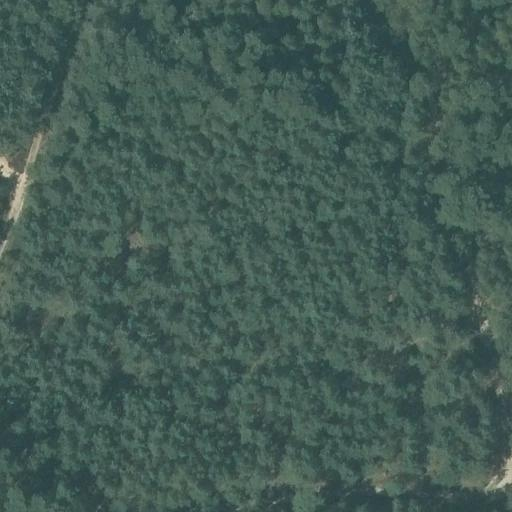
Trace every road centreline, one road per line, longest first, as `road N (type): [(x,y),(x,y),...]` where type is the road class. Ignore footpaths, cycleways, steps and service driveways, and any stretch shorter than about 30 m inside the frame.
road 1 (track): [(362,0),(430,124),(473,286),(504,484),(492,501),(465,501)]
road 2 (track): [(86,0),(24,179)]
